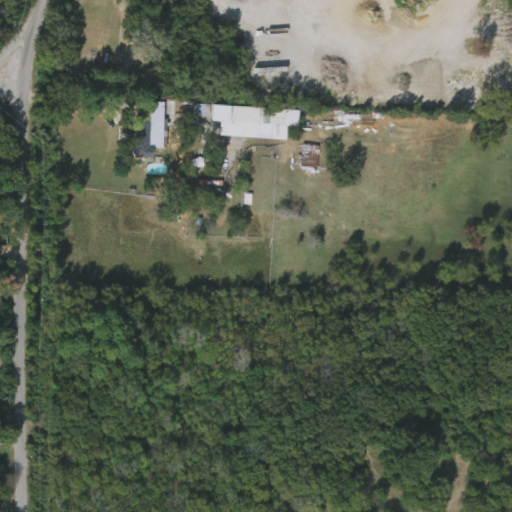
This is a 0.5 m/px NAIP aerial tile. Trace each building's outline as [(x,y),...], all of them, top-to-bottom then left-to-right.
[(162,102),(162,118),(165,118),(164,148),(143,147),(143,140),(138,140),(138,126),(143,126),(144,118),(150,118),(150,102),(162,102)] [(282,108),(281,124),(218,119),(217,134),(204,133),(205,104),(282,108)] [(149,107),(134,107),(133,125),(120,125),(120,140),(117,140),(116,163),(138,163),(138,153),(148,154),(149,107)] [(194,122),(195,110),(179,109),(178,121),(194,122)] [(318,145),(316,167),(299,165),(301,143),(318,145)] [(286,172),(304,173),(304,151),(287,150),(286,172)]
